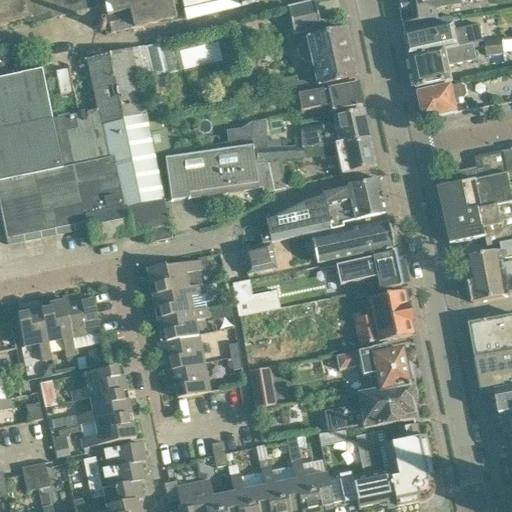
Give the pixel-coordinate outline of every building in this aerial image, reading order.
[(0,0),(0,27),(32,20),(33,26),(104,9),(110,36),(173,21),(169,3),(182,0),(196,0),(201,17),(266,1),(266,0),(0,0)] [(399,0),(403,25),(404,25),(439,21),(438,19),(437,9),(466,5),(465,0),(399,0)] [(288,10),(294,35),(320,30),(315,4),(288,10)] [(411,60),(479,45),(484,44),(481,26),(456,32),(453,18),(438,19),(439,21),(404,25),(407,38),(406,38),(411,60)] [(289,99),(298,98),(319,92),(318,88),(356,80),(345,30),(301,39),(301,42),(297,52),(298,59),(306,65),(312,63),(316,82),(297,86),(296,80),(277,84),(281,101),(289,99)] [(485,44),(486,57),(503,55),(502,42),(485,44)] [(479,45),(411,60),(418,90),(453,83),(449,68),(477,62),(474,51),(480,49),(479,45)] [(67,66),(78,116),(98,112),(101,127),(145,118),(137,81),(140,80),(151,78),(145,49),(67,66)] [(62,170),(52,121),(41,71),(0,79),(0,212),(7,246),(87,229),(74,167),(62,170)] [(155,77),(151,78),(140,80),(147,108),(161,105),(155,77)] [(453,87),(419,94),(425,121),(469,111),(475,110),(474,102),(464,104),(463,99),(467,95),(465,87),(460,84),(453,86),(453,87)] [(319,92),(298,98),(301,115),(330,108),(331,114),(342,111),(362,108),(357,85),(319,92)] [(303,149),(318,149),(324,148),(324,147),(331,146),(345,143),(345,146),(369,141),(367,134),(363,111),(343,116),(331,118),(334,128),(303,135),(303,149)] [(78,116),(52,121),(62,170),(74,167),(87,229),(91,244),(144,233),(146,245),(171,240),(164,204),(153,156),(145,118),(101,127),(98,112),(78,116)] [(226,134),(227,146),(251,143),(251,133),(251,125),(241,132),(226,134)] [(268,151),(267,130),(251,133),(251,143),(252,152),(253,152),(257,151),(268,151)] [(345,143),(331,146),(324,147),(324,148),(318,149),(320,161),(337,158),(341,176),(375,168),(369,141),(345,146),(345,143)] [(153,156),(164,204),(190,200),(258,191),(254,163),(253,152),(252,152),(251,143),(227,146),(171,154),(155,156),(153,156)] [(264,163),(278,162),(303,160),(302,149),(286,150),(268,151),(257,151),(253,152),(254,163),(264,163)] [(488,248),(501,246),(511,243),(511,154),(505,156),(504,154),(480,159),(483,169),(477,170),(477,171),(455,176),(453,184),(453,187),(439,190),(452,246),(486,238),(488,248)] [(264,164),(272,194),(273,193),(273,192),(284,190),(278,162),(264,163),(264,164)] [(254,163),(258,191),(262,190),(262,195),(272,194),(264,164),(264,163),(254,163)] [(262,246),(271,244),(329,232),(324,209),(345,204),(350,223),(385,216),(377,180),(320,194),(302,199),(265,218),(265,219),(259,222),(264,245),(262,245),(262,246)] [(387,223),(322,236),(310,239),(316,265),(357,256),(393,249),(387,223)] [(465,259),(469,280),(511,272),(511,243),(501,246),(502,252),(465,259)] [(271,244),(262,246),(241,251),(247,277),(276,270),(271,244)] [(394,254),(374,258),(372,259),(372,260),(336,268),(340,287),(376,279),(379,292),(382,292),(401,287),(394,254)] [(154,288),(156,295),(200,286),(198,273),(209,271),(207,258),(199,260),(199,262),(165,269),(164,267),(146,271),(149,289),(154,288)] [(511,272),(469,280),(473,305),(511,297),(511,272)] [(249,281),(232,285),(238,319),(280,310),(277,293),(252,298),(249,281)] [(159,311),(160,319),(193,312),(190,298),(205,294),(204,285),(200,286),(156,295),(156,296),(151,297),(154,312),(159,311)] [(354,293),(356,300),(366,297),(365,290),(354,293)] [(403,293),(368,301),(363,307),(364,315),(371,316),(353,320),(359,348),(374,345),(412,337),(411,333),(414,332),(406,297),(404,298),(403,293)] [(80,296),(64,299),(72,340),(100,334),(93,302),(81,304),(80,296)] [(50,311),(42,312),(49,345),(62,342),(65,357),(75,355),(72,340),(64,299),(62,299),(63,303),(49,306),(50,311)] [(49,345),(42,312),(41,307),(25,311),(26,315),(17,317),(24,350),(38,347),(41,362),(52,360),(49,345)] [(164,335),(165,342),(198,336),(196,322),(210,319),(208,309),(193,312),(160,319),(161,319),(156,320),(159,335),(164,335)] [(474,348),(476,361),(511,354),(511,317),(469,325),(474,348)] [(169,360),(171,371),(204,365),(198,336),(165,342),(165,343),(157,344),(161,362),(169,360)] [(228,345),(231,359),(241,357),(238,343),(228,345)] [(368,375),(371,392),(411,385),(414,380),(412,368),(406,365),(404,366),(401,351),(386,355),(384,347),(335,358),(338,371),(359,367),(361,377),(368,375)] [(483,395),(496,393),(511,389),(511,354),(476,361),(479,373),(483,395)] [(241,357),(231,359),(231,360),(233,369),(233,371),(243,369),(241,357)] [(171,371),(163,373),(166,390),(175,388),(177,400),(210,394),(204,365),(171,371)] [(73,402),(89,399),(126,391),(123,377),(118,378),(116,369),(84,376),(87,388),(71,391),(73,402)] [(342,412),(327,415),(330,432),(360,427),(361,429),(363,428),(363,431),(415,421),(411,402),(414,402),(413,400),(417,397),(416,390),(411,388),(410,385),(356,395),(360,412),(345,415),(345,414),(342,414),(342,412)] [(511,389),(496,393),(501,417),(502,421),(498,421),(504,433),(511,431),(511,389)] [(78,426),(94,423),(94,422),(130,415),(127,401),(123,402),(121,394),(126,393),(126,391),(89,399),(92,413),(76,416),(78,426)] [(272,391),(253,394),(255,411),(274,408),(272,391)] [(54,394),(42,396),(45,407),(56,405),(54,394)] [(0,412),(8,411),(6,398),(0,399),(0,412)] [(27,407),(30,424),(42,421),(39,405),(27,407)] [(94,422),(94,423),(97,436),(81,440),(83,450),(116,444),(135,440),(132,424),(127,425),(126,417),(131,416),(130,415),(94,422)] [(63,419),(51,422),(53,430),(65,427),(63,419)] [(400,444),(385,447),(384,448),(395,502),(394,502),(396,508),(418,504),(425,503),(430,500),(433,495),(434,489),(433,483),(428,461),(430,461),(426,444),(425,438),(418,439),(416,426),(397,430),(400,444)] [(384,448),(385,447),(382,433),(355,439),(356,440),(361,439),(362,447),(358,448),(364,477),(353,479),(352,473),(337,476),(339,486),(344,506),(356,503),(358,509),(385,504),(388,503),(393,502),(394,502),(395,502),(384,448)] [(294,482),(300,511),(321,511),(320,508),(332,506),(326,475),(304,479),(301,462),(299,462),(295,442),(291,443),(286,444),(291,464),(294,482)] [(227,466),(225,456),(223,444),(211,446),(215,468),(227,466)] [(106,472),(140,465),(145,464),(141,445),(102,453),(106,472)] [(263,487),(268,511),(300,511),(294,482),(274,486),(271,469),(270,469),(268,458),(257,460),(263,487)] [(45,465),(32,467),(37,491),(49,488),(45,465)] [(102,473),(105,490),(139,484),(144,482),(140,465),(106,472),(102,473)] [(233,494),(236,511),(268,511),(263,487),(243,491),(240,475),(238,476),(236,466),(228,468),(230,477),(233,494)] [(37,491),(32,467),(22,470),(27,493),(37,491)] [(210,482),(200,484),(205,511),(236,511),(233,494),(213,498),(210,482)] [(104,509),(105,509),(136,503),(143,501),(139,484),(105,490),(100,491),(104,509)] [(205,511),(200,484),(195,485),(176,489),(180,511),(205,511)] [(48,496),(38,497),(41,509),(50,508),(48,496)] [(73,511),(83,511),(81,501),(72,503),(73,511)] [(106,511),(138,511),(136,503),(105,509),(106,511)]
